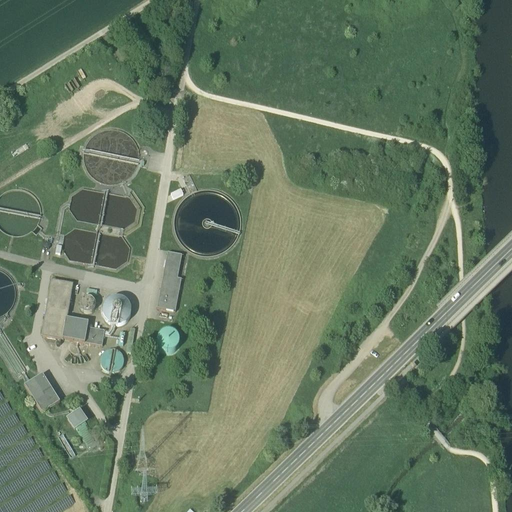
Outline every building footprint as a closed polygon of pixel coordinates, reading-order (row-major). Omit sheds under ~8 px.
[(186,258),(167,254),(156,310),(175,313),(186,258)] [(72,287),(51,283),(45,318),(46,318),(42,338),(102,349),(104,333),(87,330),(88,325),(66,321),(72,287)] [(111,327),(116,328),(121,327),(125,325),(128,321),(130,317),(130,312),(129,307),(125,303),(121,300),(116,299),(111,300),(107,303),(104,306),(102,311),(102,316),(103,321),(106,325),(111,327)] [(164,354),(168,355),(172,354),(176,352),(178,349),(179,344),(178,340),(176,337),(172,334),(168,333),(164,334),(160,336),(158,340),(157,344),(158,348),(160,352),(164,354)] [(109,374),(113,375),(118,373),(121,371),(123,367),(124,362),(122,358),(120,354),(116,352),(111,352),(107,353),(103,356),(101,360),(101,364),(102,369),(105,372),(109,374)] [(156,366),(150,368),(155,391),(161,390),(156,366)] [(42,377),(24,389),(42,416),(59,405),(42,377)] [(64,422),(72,434),(86,424),(78,412),(64,422)]
